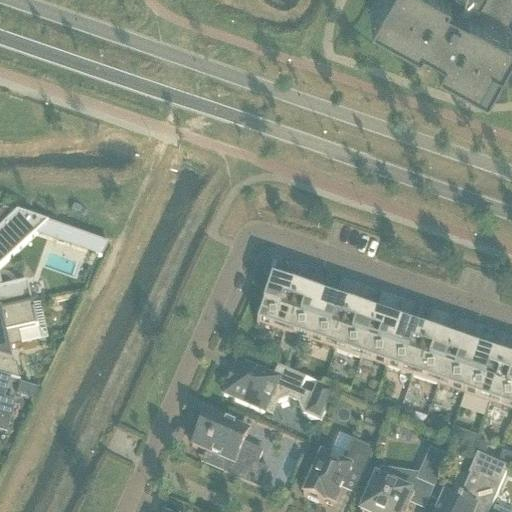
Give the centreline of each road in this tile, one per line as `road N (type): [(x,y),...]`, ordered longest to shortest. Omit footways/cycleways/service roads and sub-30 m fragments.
road 1 (secondary): [(511,174),(0,0)]
road 2 (secondary): [(0,43),(511,215)]
road 3 (residential): [(144,468),(238,250),(255,232),(511,320)]
